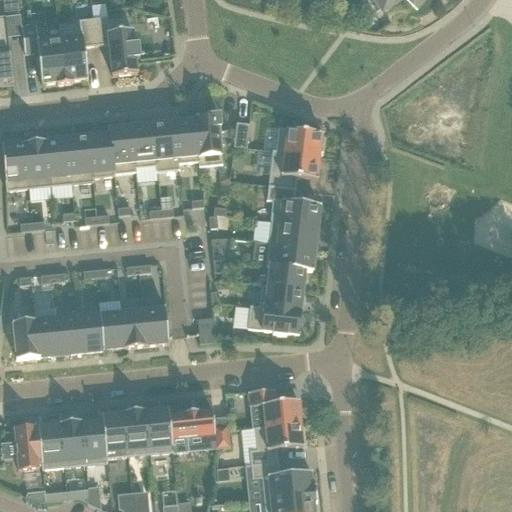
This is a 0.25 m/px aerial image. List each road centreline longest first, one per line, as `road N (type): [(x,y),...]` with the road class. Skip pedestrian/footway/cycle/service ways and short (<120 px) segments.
road 1 (residential): [(341,362),(0,393)]
road 2 (residential): [(355,104),(368,136),(341,362)]
road 3 (residential): [(0,115),(154,98),(199,62)]
road 4 (residential): [(199,62),(323,109),(355,104)]
road 5 (residential): [(483,0),(355,104)]
road 6 (residential): [(341,362),(347,511)]
